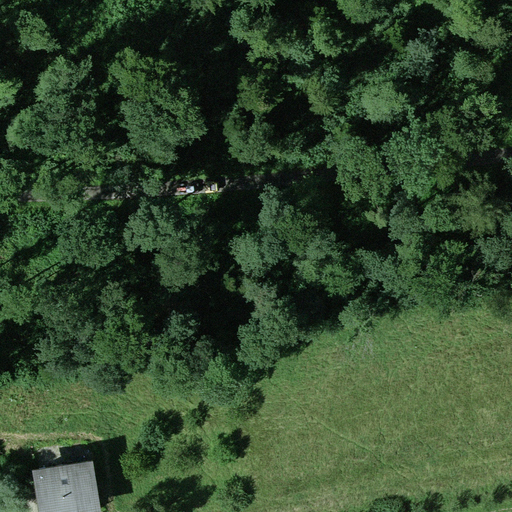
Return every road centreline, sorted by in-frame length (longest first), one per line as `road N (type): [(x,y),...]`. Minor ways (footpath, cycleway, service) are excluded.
road 1 (track): [(0,185),(511,138)]
road 2 (track): [(294,511),(511,476)]
